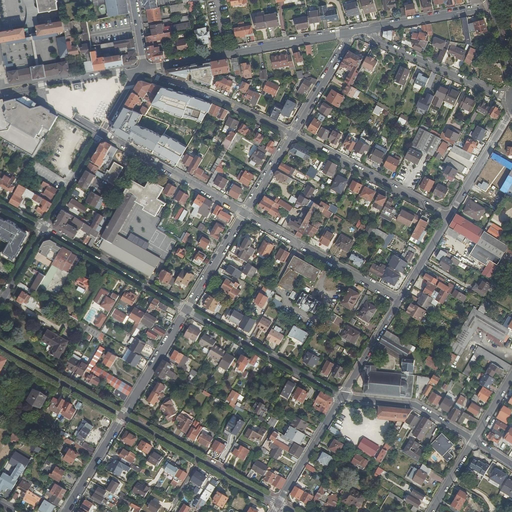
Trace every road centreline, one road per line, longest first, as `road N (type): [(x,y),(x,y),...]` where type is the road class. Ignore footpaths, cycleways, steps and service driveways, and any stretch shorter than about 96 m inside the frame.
road 1 (residential): [(352,30),(145,67)]
road 2 (residential): [(400,300),(243,212)]
road 3 (residential): [(186,308),(342,395)]
road 4 (residential): [(449,216),(291,133)]
road 5 (residential): [(277,504),(122,416)]
road 6 (residential): [(243,212),(101,132)]
road 7 (residential): [(44,229),(186,308)]
road 8 (residential): [(357,29),(504,97)]
road 9 (residential): [(291,133),(145,67)]
road 10 (residential): [(342,395),(415,404),(473,440)]
road 11 (residential): [(122,416),(0,346)]
road 12 (residential): [(138,68),(0,93)]
road 13 (residential): [(490,5),(357,29)]
road 14 (residential): [(342,395),(277,504)]
road 15 (residential): [(122,416),(186,308)]
road 16 (residential): [(510,112),(449,216)]
